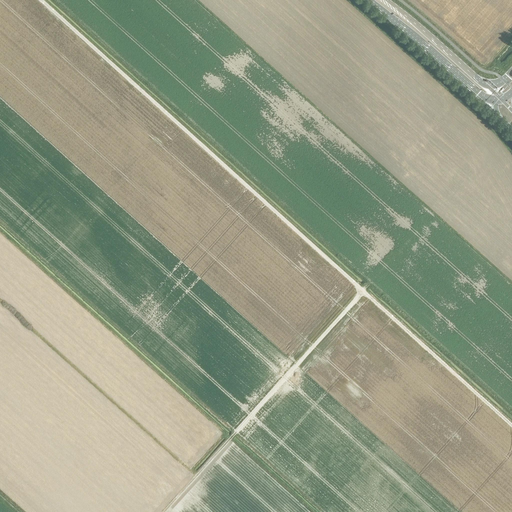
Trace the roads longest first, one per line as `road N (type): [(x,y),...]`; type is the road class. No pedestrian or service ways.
road 1 (track): [(41,0),(511,424)]
road 2 (track): [(363,290),(163,511)]
road 3 (secondary): [(368,0),(488,107)]
road 4 (secondary): [(493,91),(387,0)]
